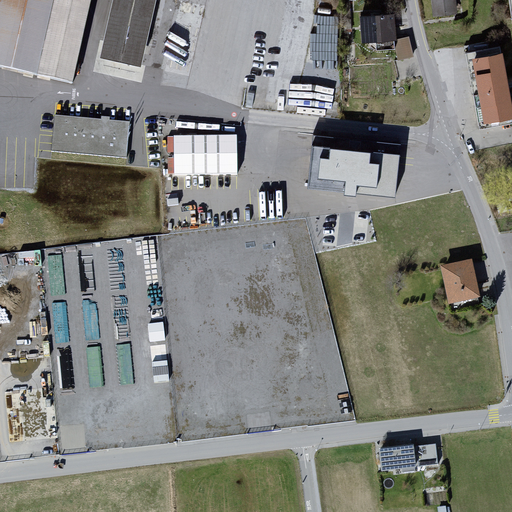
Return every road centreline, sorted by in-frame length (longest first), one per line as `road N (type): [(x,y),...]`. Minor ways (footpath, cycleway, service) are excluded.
road 1 (residential): [(447,132),(0,95)]
road 2 (tertiary): [(304,441),(0,477)]
road 3 (residential): [(511,351),(499,268),(447,132)]
road 4 (tertiary): [(511,414),(304,441)]
road 5 (unknown): [(311,123),(312,157),(327,172),(369,178),(463,171)]
road 6 (residential): [(447,132),(411,0)]
